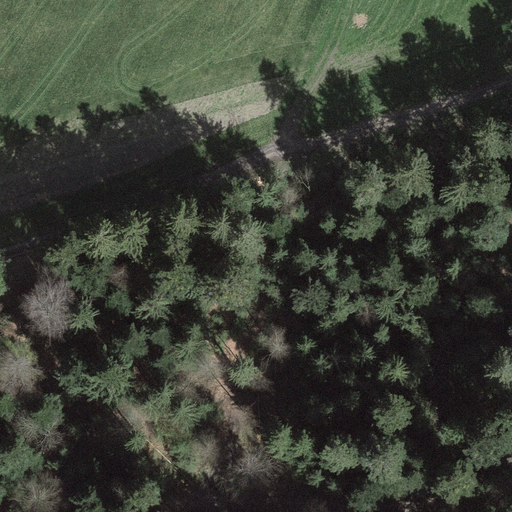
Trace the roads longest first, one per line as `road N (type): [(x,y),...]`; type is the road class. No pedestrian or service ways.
road 1 (track): [(511,80),(0,257)]
road 2 (track): [(511,453),(477,482),(372,511)]
road 3 (track): [(314,511),(174,511)]
